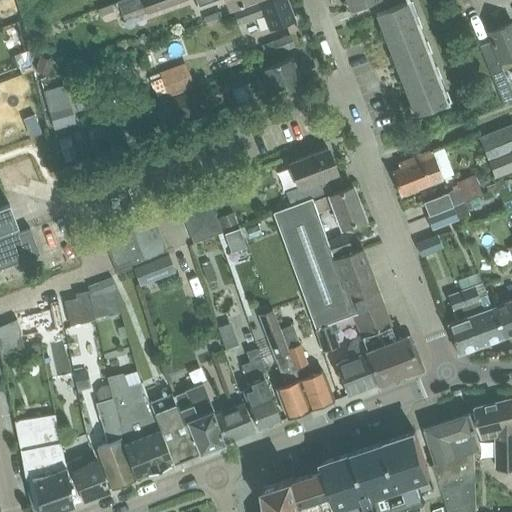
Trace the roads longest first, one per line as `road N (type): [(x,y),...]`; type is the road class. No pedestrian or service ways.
road 1 (residential): [(348,95),(67,199),(0,184)]
road 2 (residential): [(448,378),(348,95)]
road 3 (tertiary): [(216,476),(242,458),(448,378)]
